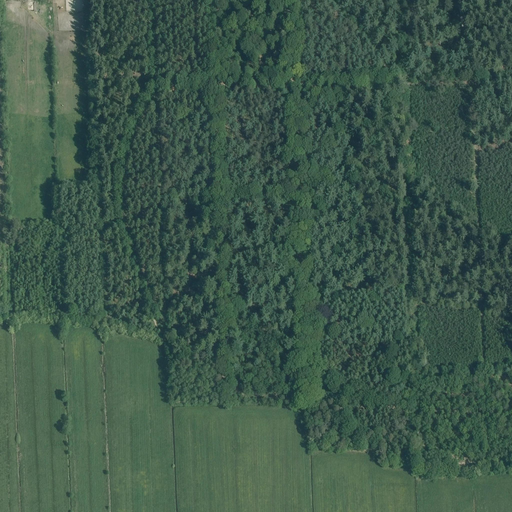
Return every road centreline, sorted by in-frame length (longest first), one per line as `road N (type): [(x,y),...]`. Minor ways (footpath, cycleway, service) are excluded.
road 1 (track): [(232,402),(209,0)]
road 2 (track): [(150,0),(154,87),(116,169),(116,195),(126,246),(163,333)]
